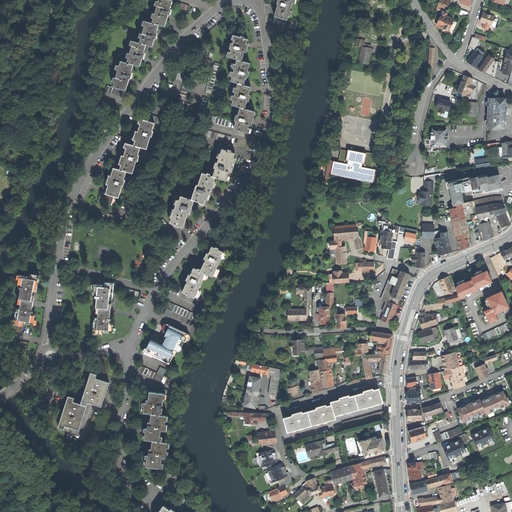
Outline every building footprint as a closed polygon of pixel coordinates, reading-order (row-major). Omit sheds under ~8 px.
[(168,0),(159,0),(153,23),(159,25),(165,27),(169,14),(173,1),(168,0)] [(288,21),(293,0),(279,0),(278,5),(275,17),(288,21)] [(447,13),(442,11),(441,14),(442,15),(439,20),(437,26),(449,31),(453,19),(446,16),(447,13)] [(487,24),(491,25),(493,21),(494,17),(483,13),(481,18),(480,22),(484,23),(487,24)] [(301,24),(288,21),(275,17),(273,24),(299,31),(301,24)] [(159,25),(153,23),(146,21),(140,43),(146,45),(153,47),(156,36),(159,25)] [(9,46),(13,40),(5,33),(0,39),(9,46)] [(244,52),(245,52),(247,44),(247,43),(248,39),(244,38),(240,37),(235,35),(235,36),(234,40),(233,43),(233,44),(234,44),(232,49),(231,49),(230,52),(229,57),(237,59),(242,61),(244,52)] [(298,40),(285,36),(282,42),(296,46),(298,40)] [(468,47),(475,51),(477,48),(480,39),(474,37),(472,37),(468,47)] [(354,45),(360,46),(361,41),(361,40),(352,38),(351,41),(354,41),(354,45)] [(127,63),(134,65),(140,67),(143,56),(146,45),(140,43),(134,41),(127,63)] [(210,59),(213,60),(215,54),(212,53),(213,50),(209,49),(210,47),(207,46),(205,52),(208,53),(207,56),(211,56),(210,59)] [(371,48),(370,48),(364,47),(362,46),(359,62),(368,64),(370,54),(371,50),(371,48)] [(477,48),(475,51),(483,57),(485,53),(477,48)] [(506,74),(511,76),(511,72),(511,51),(507,49),(503,73),(506,74)] [(483,57),(475,51),(467,62),(471,64),(475,67),(483,57)] [(488,56),(478,69),(484,72),(495,78),(499,62),(495,61),(488,56)] [(231,81),(238,83),(243,85),(246,77),(244,76),(246,71),(247,71),(250,63),(242,61),(237,59),(236,64),(234,69),(233,72),(232,76),(231,81)] [(123,90),(126,91),(130,78),(134,65),(127,63),(121,61),(113,87),(107,85),(105,92),(121,96),(123,90)] [(208,85),(215,87),(216,83),(215,83),(217,76),(218,77),(222,64),(216,62),(212,75),(211,74),(209,81),(208,85)] [(188,94),(195,96),(201,73),(199,72),(200,65),(197,64),(195,71),(194,71),(191,83),(190,87),(188,94)] [(174,78),(184,81),(186,73),(182,73),(182,74),(175,72),(174,78)] [(465,95),(467,91),(468,91),(471,92),(473,85),(471,84),(471,82),(473,79),(464,75),(457,91),(461,93),(465,95)] [(178,104),(184,106),(190,86),(190,87),(191,83),(185,81),(178,104)] [(173,85),(167,83),(162,100),(168,101),(173,85)] [(232,105),(240,107),(245,108),(247,101),(247,100),(246,100),(247,95),(248,95),(251,87),(243,85),(238,83),(236,88),(235,92),(234,95),(233,100),(232,105)] [(206,93),(212,94),(215,88),(208,86),(206,93)] [(199,110),(206,112),(210,99),(203,97),(199,110)] [(152,104),(165,108),(166,102),(154,98),(152,104)] [(487,128),(504,129),(505,117),(506,117),(506,113),(506,110),(505,110),(506,99),(489,98),(487,128)] [(447,117),(451,102),(440,99),(439,103),(438,103),(436,108),(439,109),(437,115),(447,117)] [(100,107),(113,110),(115,104),(102,100),(100,107)] [(168,101),(166,109),(171,110),(173,111),(175,103),(168,101)] [(469,115),(477,116),(478,103),(470,103),(469,115)] [(234,129),(247,132),(248,128),(249,124),(253,111),(245,108),(240,107),(238,115),(239,116),(237,121),(236,121),(234,129)] [(171,110),(166,109),(165,108),(162,118),(168,120),(171,110)] [(144,120),(154,123),(160,124),(162,118),(146,113),(144,120)] [(154,123),(144,120),(141,119),(140,123),(138,130),(138,131),(135,140),(134,145),(140,147),(147,149),(154,123)] [(446,146),(446,140),(446,136),(446,129),(433,128),(433,131),(432,132),(433,132),(433,135),(431,135),(431,139),(433,140),(433,143),(432,143),(432,144),(432,146),(446,146)] [(206,129),(204,136),(230,143),(232,137),(206,129)] [(502,145),(502,148),(502,154),(502,157),(511,156),(511,141),(502,142),(502,145)] [(132,173),(140,147),(134,145),(127,143),(126,148),(125,153),(124,156),(121,165),(120,169),(126,171),(132,173)] [(197,149),(208,152),(209,146),(199,143),(197,149)] [(216,168),(213,176),(216,177),(227,181),(230,171),(232,172),(233,168),(231,167),(232,164),(236,153),(232,152),(232,150),(229,149),(228,150),(223,149),(218,163),(217,162),(215,168),(216,168)] [(375,154),(369,153),(368,157),(365,156),(365,154),(341,150),(338,162),(328,160),(325,178),(331,179),(332,174),(372,183),(375,169),(372,169),(375,154)] [(476,168),(490,166),(489,158),(475,160),(476,168)] [(118,197),(126,171),(120,169),(113,167),(111,175),(108,184),(107,189),(106,193),(114,196),(118,197)] [(197,184),(192,199),(192,200),(195,201),(205,204),(208,195),(210,195),(213,185),(216,177),(213,176),(211,175),(211,174),(208,173),(207,174),(203,173),(199,185),(197,184)] [(470,179),(472,190),(473,194),(478,193),(478,191),(489,188),(490,190),(502,187),(501,183),(499,174),(487,177),(487,175),(470,179)] [(472,190),(470,179),(469,177),(448,182),(449,189),(453,205),(461,204),(464,203),(462,193),(468,191),(472,190)] [(433,182),(425,181),(425,190),(426,190),(426,192),(422,192),(422,194),(419,194),(419,203),(422,203),(422,205),(431,205),(432,192),(433,192),(433,185),(433,182)] [(111,205),(114,196),(106,193),(105,193),(101,192),(98,201),(111,205)] [(178,200),(170,223),(184,227),(187,216),(188,214),(190,214),(190,212),(191,212),(195,201),(192,200),(192,199),(182,196),(180,201),(178,200)] [(491,197),(474,201),(475,208),(487,205),(492,204),(494,204),(502,204),(501,197),(494,197),(491,197)] [(137,205),(124,200),(122,207),(128,209),(125,219),(131,220),(137,205)] [(464,203),(461,204),(467,228),(471,227),(472,229),(477,228),(476,226),(480,225),(480,224),(475,208),(474,201),(464,203)] [(467,228),(461,204),(453,205),(454,208),(449,209),(456,236),(457,236),(467,234),(469,233),(467,228)] [(503,204),(502,204),(494,204),(492,204),(493,213),(499,212),(499,214),(496,216),(501,228),(505,226),(510,224),(505,212),(506,211),(503,204)] [(475,208),(480,224),(489,222),(488,220),(488,218),(490,218),(489,215),(487,205),(475,208)] [(123,225),(125,219),(103,212),(101,218),(107,220),(123,225)] [(382,229),(382,228),(388,229),(389,221),(383,216),(382,222),(379,221),(378,225),(382,226),(382,229)] [(489,222),(480,224),(480,225),(484,240),(489,238),(493,236),(490,224),(489,224),(489,222)] [(422,238),(433,238),(434,225),(423,224),(422,238)] [(157,231),(163,233),(165,226),(159,225),(157,231)] [(355,237),(360,236),(356,225),(333,227),(334,239),(341,238),(355,237)] [(388,229),(382,228),(380,243),(383,243),(382,247),(386,248),(390,248),(391,248),(392,241),(393,230),(388,229)] [(372,252),(374,252),(376,239),(375,239),(376,235),(372,234),(372,233),(365,232),(364,243),(366,243),(365,251),(372,252)] [(414,242),(416,234),(406,232),(404,240),(409,241),(414,242)] [(448,252),(451,251),(447,232),(440,234),(441,238),(435,239),(438,254),(448,252)] [(469,247),(467,234),(457,236),(460,251),(467,248),(469,247)] [(361,236),(360,236),(355,237),(358,249),(363,248),(361,236)] [(391,248),(390,248),(387,258),(394,260),(397,242),(392,241),(391,248)] [(190,297),(191,296),(195,298),(204,279),(204,277),(205,274),(208,275),(209,274),(213,276),(222,257),(222,255),(224,251),(219,249),(219,248),(216,246),(216,247),(212,246),(209,253),(207,252),(205,256),(206,259),(205,260),(201,269),(198,268),(198,269),(194,267),(191,273),(191,275),(188,275),(186,279),(188,280),(183,292),(187,294),(187,295),(190,297)] [(345,246),(342,246),(335,247),(335,248),(336,256),(336,263),(346,262),(346,258),(345,246)] [(511,256),(511,246),(500,252),(504,259),(511,256)] [(424,267),(425,254),(417,253),(416,258),(413,257),(413,260),(413,262),(416,262),(416,267),(424,267)] [(358,263),(356,263),(356,269),(357,269),(357,271),(364,270),(370,270),(374,270),(374,262),(358,263)] [(391,296),(400,299),(400,300),(406,286),(410,274),(400,271),(394,268),(389,279),(391,280),(387,290),(392,292),(391,296)] [(490,282),(492,281),(487,270),(482,272),(475,275),(471,277),(472,279),(466,282),(465,282),(458,285),(458,286),(455,287),(460,298),(465,296),(472,293),(478,290),(477,288),(479,287),(490,282)] [(333,274),(334,284),(348,283),(348,279),(347,273),(341,274),(340,274),(339,272),(334,272),(334,274),(333,274)] [(36,291),(40,275),(31,273),(30,278),(28,277),(29,276),(20,274),(18,285),(22,285),(21,287),(20,286),(19,288),(21,289),(19,298),(22,299),(20,308),(17,307),(13,324),(12,324),(11,330),(21,332),(23,321),(25,321),(24,323),(33,325),(35,314),(31,314),(32,313),(33,313),(34,312),(34,311),(32,310),(34,301),(31,300),(33,293),(33,291),(36,291)] [(68,279),(88,285),(90,279),(70,273),(68,279)] [(445,295),(454,291),(448,277),(443,279),(439,281),(445,295)] [(112,299),(113,283),(105,282),(105,287),(104,287),(104,285),(95,284),(94,294),(97,295),(97,296),(96,296),(95,298),(97,298),(96,308),(98,308),(98,318),(95,318),(94,334),(102,335),(102,330),(104,330),(104,332),(112,332),(113,322),(109,322),(109,321),(111,321),(111,320),(111,319),(110,319),(111,309),(109,308),(109,304),(108,303),(108,301),(108,299),(112,299)] [(334,308),(334,284),(330,283),(327,283),(327,307),(318,308),(318,311),(320,311),(321,324),(326,324),(331,323),(330,312),(329,312),(328,308),(334,308)] [(139,292),(120,287),(119,293),(138,298),(139,292)] [(501,291),(486,298),(487,299),(490,306),(491,308),(484,311),(486,315),(489,322),(489,323),(498,319),(495,314),(509,307),(501,291)] [(459,299),(457,295),(438,300),(439,304),(444,303),(444,304),(446,303),(447,308),(453,307),(452,302),(459,299)] [(399,302),(400,299),(391,296),(389,301),(397,305),(398,303),(399,303),(399,302)] [(398,305),(397,305),(389,301),(381,320),(390,324),(395,313),(398,305)] [(173,311),(198,323),(201,316),(170,302),(167,308),(173,311)] [(170,317),(173,311),(167,308),(164,315),(170,317)] [(306,320),(307,309),(290,309),(290,320),(300,320),(306,320)] [(336,328),(346,328),(346,324),(346,314),(335,314),(336,328)] [(422,328),(438,323),(435,314),(419,319),(420,322),(422,328)] [(473,338),(480,335),(475,322),(469,325),(473,338)] [(510,329),(508,323),(482,334),(485,340),(510,329)] [(169,363),(173,354),(171,353),(173,350),(177,352),(178,352),(179,352),(181,350),(181,347),(180,346),(183,340),(185,341),(187,341),(189,340),(190,338),(189,336),(188,335),(189,334),(167,324),(167,325),(165,325),(164,325),(163,327),(162,328),(163,330),(164,331),(163,331),(166,333),(165,336),(167,337),(163,344),(152,339),(148,346),(147,349),(145,349),(143,350),(142,353),(143,354),(144,355),(146,355),(147,354),(153,357),(154,355),(157,357),(156,358),(163,362),(164,364),(165,365),(168,365),(169,363)] [(454,327),(444,331),(447,337),(448,343),(458,339),(454,327)] [(434,339),(431,329),(418,333),(420,338),(422,343),(434,339)] [(372,332),(371,339),(373,339),(373,343),(377,343),(376,351),(378,351),(378,354),(381,354),(390,355),(391,345),(393,335),(372,332)] [(30,342),(10,339),(9,345),(29,349),(30,342)] [(304,354),(304,348),(303,339),(297,340),(291,340),(291,347),(293,347),(294,355),(304,354)] [(366,344),(357,344),(357,354),(366,354),(366,344)] [(304,348),(304,354),(315,353),(315,357),(324,357),(323,347),(309,348),(304,348)] [(334,349),(323,350),(325,359),(319,360),(324,387),(327,386),(333,385),(329,362),(337,361),(336,353),(342,352),(341,347),(334,348),(334,349)] [(459,366),(456,352),(443,356),(444,359),(446,366),(447,370),(459,366)] [(389,363),(390,355),(381,354),(378,354),(367,354),(362,355),(366,378),(372,377),(369,361),(375,361),(375,365),(380,366),(379,373),(387,374),(389,363)] [(426,364),(426,360),(410,361),(410,365),(411,369),(420,368),(420,369),(426,369),(427,369),(429,369),(429,364),(426,364)] [(269,394),(277,396),(277,391),(281,369),(253,363),(251,371),(272,375),(269,394)] [(483,378),(489,376),(484,364),(475,368),(480,380),(483,378)] [(138,371),(165,383),(168,378),(163,376),(166,369),(160,367),(157,373),(140,365),(138,371)] [(447,377),(447,375),(450,374),(454,389),(459,388),(465,386),(460,370),(462,369),(461,366),(449,370),(443,372),(444,378),(447,377)] [(310,376),(311,381),(320,379),(319,369),(310,371),(310,376)] [(73,427),(79,429),(89,400),(92,401),(92,403),(102,406),(110,382),(103,380),(103,381),(100,380),(96,379),(97,374),(91,372),(81,402),(80,403),(77,402),(73,401),(74,397),(69,395),(59,427),(65,429),(67,424),(74,426),(73,427)] [(429,374),(431,388),(436,387),(441,386),(439,372),(429,374)] [(261,378),(250,376),(244,406),(255,408),(259,389),(261,378)] [(317,391),(322,390),(320,379),(311,381),(313,392),(317,391)] [(301,394),(298,385),(296,386),(290,388),(290,390),(288,391),(289,395),(292,394),(293,397),(301,394)] [(367,392),(355,396),(359,410),(383,403),(379,389),(371,391),(371,390),(369,390),(367,391),(367,392)] [(421,401),(420,389),(413,390),(413,392),(408,393),(408,397),(408,403),(421,401)] [(145,412),(152,413),(161,414),(162,404),(164,404),(165,393),(150,391),(149,399),(149,402),(146,402),(145,412)] [(481,401),(486,413),(487,414),(493,412),(494,413),(502,410),(501,408),(509,405),(508,401),(509,401),(508,397),(506,398),(503,391),(499,393),(498,392),(496,393),(496,394),(488,398),(486,397),(484,398),(484,400),(481,401)] [(331,402),(332,405),(335,416),(359,410),(355,396),(347,398),(347,396),(345,397),(343,398),(343,399),(331,402)] [(479,416),(486,413),(481,401),(480,399),(476,401),(474,400),(472,401),(472,402),(465,406),(463,405),(461,406),(461,407),(457,409),(460,415),(459,416),(460,419),(461,419),(463,423),(471,419),(472,421),(480,417),(479,416)] [(422,408),(425,417),(442,409),(440,403),(430,406),(422,408)] [(320,409),(308,412),(312,426),(336,419),(335,416),(332,405),(324,407),(323,406),(321,407),(319,407),(320,409)] [(408,421),(422,420),(422,410),(417,410),(417,409),(413,409),(413,410),(408,410),(408,415),(408,421)] [(386,417),(384,411),(343,423),(343,426),(341,427),(342,430),(386,417)] [(296,415),(284,419),(288,433),(312,426),(308,412),(299,414),(299,413),(297,413),(295,414),(296,415)] [(146,439),(154,440),(161,441),(162,430),(166,430),(168,415),(161,414),(152,413),(151,420),(151,424),(149,424),(148,428),(147,428),(146,439)] [(258,421),(267,421),(267,414),(262,414),(248,414),(231,413),(231,416),(248,417),(248,424),(258,424),(258,421)] [(86,439),(92,441),(100,416),(94,414),(86,439)] [(421,439),(426,438),(423,426),(409,431),(411,436),(413,442),(418,440),(421,440),(421,439)] [(456,435),(463,432),(460,426),(453,429),(441,434),(440,430),(433,432),(437,442),(443,440),(456,435)] [(480,431),(471,435),(477,447),(494,439),(489,427),(480,431)] [(258,434),(259,442),(260,444),(277,442),(275,432),(258,434)] [(465,434),(459,436),(460,439),(463,444),(468,442),(465,434)] [(249,446),(260,444),(259,442),(253,443),(252,435),(247,436),(249,446)] [(328,454),(338,451),(336,443),(334,436),(327,438),(329,445),(326,446),(325,441),(306,446),(309,457),(323,453),(328,452),(328,454)] [(366,457),(385,452),(383,444),(382,439),(376,440),(375,438),(361,442),(366,457)] [(452,443),(443,447),(451,463),(457,459),(456,456),(466,452),(463,444),(460,439),(452,443)] [(147,466),(162,468),(164,456),(167,457),(169,442),(161,441),(154,440),(153,448),(152,451),(150,451),(150,455),(148,455),(147,466)] [(274,449),(275,452),(276,452),(277,451),(275,443),(262,445),(262,449),(264,450),(264,452),(274,449)] [(277,459),(275,452),(274,449),(264,452),(258,453),(262,467),(263,466),(263,468),(265,469),(267,468),(268,467),(270,466),(271,464),(278,462),(277,459)] [(370,461),(371,465),(371,466),(377,465),(378,466),(384,465),(384,463),(386,462),(385,458),(381,458),(370,461)] [(410,479),(421,478),(421,470),(423,470),(422,462),(409,463),(409,472),(410,479)] [(288,476),(287,473),(286,473),(283,467),(282,463),(276,466),(274,465),(272,466),(271,467),(271,468),(267,470),(272,482),(277,480),(288,476)] [(362,468),(361,463),(350,466),(353,478),(355,483),(351,483),(352,486),(353,485),(353,487),(355,486),(358,485),(358,487),(361,487),(364,486),(364,484),(367,483),(365,479),(366,479),(364,473),(363,473),(362,468)] [(331,472),(334,483),(353,478),(350,466),(343,468),(331,472)] [(385,474),(384,469),(374,472),(375,472),(373,473),(374,476),(375,476),(380,498),(390,495),(388,485),(385,474)] [(288,472),(287,473),(288,476),(277,480),(280,486),(292,481),(288,472)] [(428,488),(452,481),(450,474),(442,476),(417,483),(413,484),(412,484),(413,490),(413,494),(429,490),(428,488)] [(169,494),(175,498),(186,481),(181,477),(169,494)] [(306,481),(309,489),(318,486),(315,478),(311,479),(306,481)] [(281,496),(288,493),(286,489),(284,485),(278,488),(279,488),(269,493),(272,500),(274,499),(275,501),(282,498),(281,496)] [(319,492),(320,498),(328,497),(335,495),(332,485),(328,486),(322,487),(323,490),(321,491),(319,492)] [(420,506),(443,502),(454,500),(453,496),(456,496),(456,495),(457,495),(455,488),(454,488),(453,486),(450,487),(450,485),(439,487),(441,493),(443,500),(438,501),(437,498),(424,500),(423,499),(419,499),(420,506)] [(318,486),(309,489),(308,490),(309,491),(310,495),(315,493),(319,492),(321,491),(319,486),(318,486)] [(294,496),(297,500),(307,491),(306,489),(304,487),(294,496)] [(311,498),(310,495),(309,491),(301,498),(305,503),(311,498)] [(441,510),(456,506),(454,501),(439,505),(441,510)] [(506,511),(505,503),(491,506),(492,511),(506,511)]
